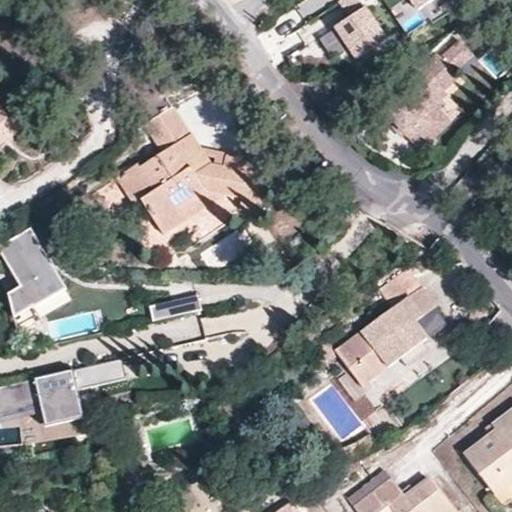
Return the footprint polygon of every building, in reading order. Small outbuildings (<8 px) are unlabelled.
[(338,0),(337,1),(348,18),(363,8),(358,0),(338,0)] [(409,0),(417,11),(432,0),(409,0)] [(348,18),(334,27),(356,59),(384,40),(363,8),(348,18)] [(475,58),(461,43),(443,61),(440,57),(383,113),(423,154),(452,126),(430,103),(441,92),(445,95),(461,79),(457,75),(475,58)] [(138,117),(144,127),(174,107),(167,98),(138,117)] [(144,127),(163,155),(192,135),(174,107),(144,127)] [(11,115),(7,119),(0,124),(0,141),(20,126),(11,115)] [(163,155),(140,170),(159,198),(145,206),(165,236),(187,222),(179,210),(207,193),(226,197),(242,201),(261,205),(270,166),(226,155),(224,167),(211,164),(202,150),(192,135),(163,155)] [(226,155),(202,150),(211,164),(224,167),(226,155)] [(511,175),(511,163),(507,159),(486,183),(497,193),(511,175)] [(137,165),(115,180),(137,212),(145,206),(159,198),(140,170),(137,165)] [(187,222),(226,197),(207,193),(179,210),(187,222)] [(260,216),(261,205),(242,201),(240,211),(260,216)] [(65,287),(28,228),(0,244),(0,256),(18,286),(6,294),(12,317),(30,306),(31,308),(65,287)] [(393,311),(336,350),(362,389),(374,379),(423,345),(429,341),(417,323),(436,309),(407,270),(378,290),(381,294),(389,306),(393,311)] [(381,311),(389,306),(381,294),(373,300),(381,311)] [(153,322),(202,311),(199,296),(150,308),(153,322)] [(431,355),(423,345),(374,379),(382,390),(431,355)] [(84,423),(72,372),(0,388),(0,421),(40,412),(45,432),(84,423)] [(464,456),(491,491),(503,481),(507,487),(511,482),(511,411),(492,426),(496,433),(464,456)] [(354,445),(330,454),(337,469),(347,466),(361,459),(377,451),(368,436),(354,445)] [(384,471),(379,475),(386,484),(391,480),(384,471)] [(354,509),(386,484),(379,475),(347,500),(354,509)] [(386,484),(354,509),(356,511),(381,511),(388,506),(392,511),(453,511),(428,479),(406,497),(391,480),(386,484)] [(496,497),(507,487),(503,481),(491,491),(496,497)] [(330,484),(320,490),(328,501),(338,493),(330,484)] [(299,511),(293,502),(277,511),(299,511)]
